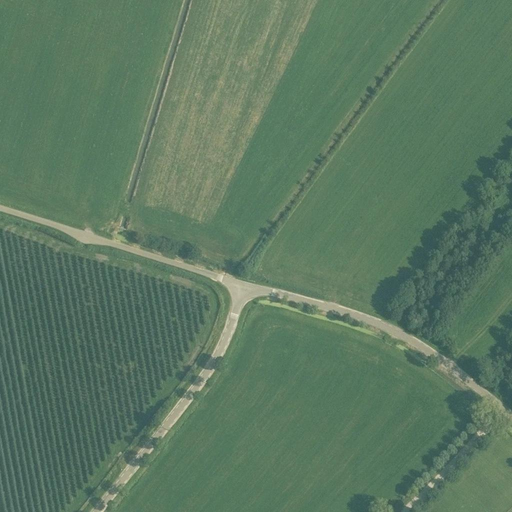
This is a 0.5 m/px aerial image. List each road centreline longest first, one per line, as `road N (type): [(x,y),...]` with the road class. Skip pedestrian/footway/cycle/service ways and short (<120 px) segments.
road 1 (unclassified): [(511,416),(392,330),(243,286)]
road 2 (unclassified): [(96,511),(204,376),(243,286)]
road 3 (unclassified): [(243,286),(0,207)]
